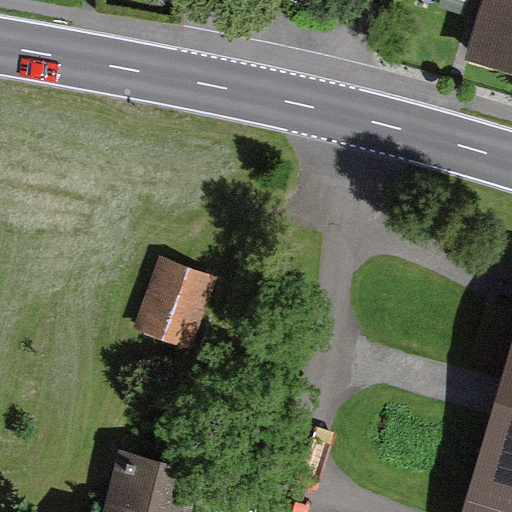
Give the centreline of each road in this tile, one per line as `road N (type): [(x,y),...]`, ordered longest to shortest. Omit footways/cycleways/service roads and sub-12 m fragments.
road 1 (secondary): [(0,44),(285,99),(511,164)]
road 2 (track): [(349,201),(511,285)]
road 3 (track): [(324,354),(483,396)]
